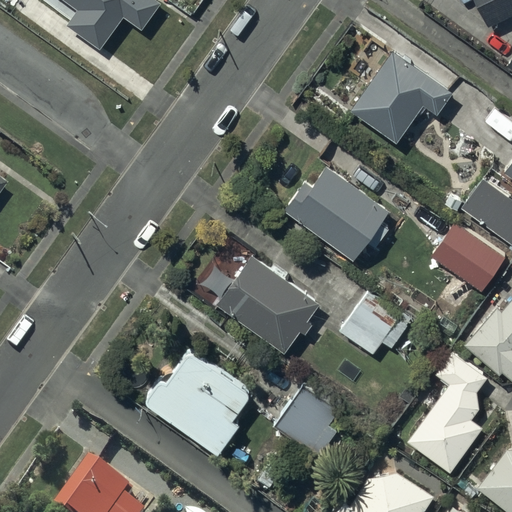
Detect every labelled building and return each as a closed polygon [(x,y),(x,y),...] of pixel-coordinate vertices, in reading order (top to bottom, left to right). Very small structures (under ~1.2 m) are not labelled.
[(160,2),(156,0),(66,0),(79,10),(69,24),(100,47),(122,16),(140,29),(160,2)] [(511,0),(475,0),(487,26),(511,14),(511,0)] [(391,51),(350,110),(396,142),(422,104),(435,114),(450,92),(391,51)] [(511,128),(483,108),(467,131),(498,152),(511,132),(511,128)] [(304,178),(282,209),(353,260),(365,244),(374,250),(389,229),(381,223),(391,210),(327,164),(312,184),(304,178)] [(453,221),(431,256),(483,289),(506,254),(453,221)] [(252,254),(216,303),(285,353),(299,333),(302,335),(311,324),(308,322),(321,305),(252,254)] [(367,290),(340,331),(372,353),(380,341),(390,348),(406,324),(397,318),(401,313),(367,290)] [(497,307),(465,344),(499,375),(503,371),(511,379),(511,298),(501,310),(497,307)] [(478,411),(476,392),(488,376),(453,350),(436,374),(450,384),(408,441),(450,472),(482,429),(470,421),(478,411)] [(160,374),(142,399),(220,454),(239,427),(233,423),(253,396),(188,351),(168,379),(160,374)] [(304,384),(274,424),(318,457),(337,432),(330,426),(341,411),(304,384)] [(511,511),(511,449),(507,450),(477,488),(509,511),(511,511)] [(85,466),(53,511),(141,511),(127,503),(131,497),(85,466)] [(423,511),(433,497),(395,471),(368,478),(350,505),(345,502),(338,511),(423,511)]
